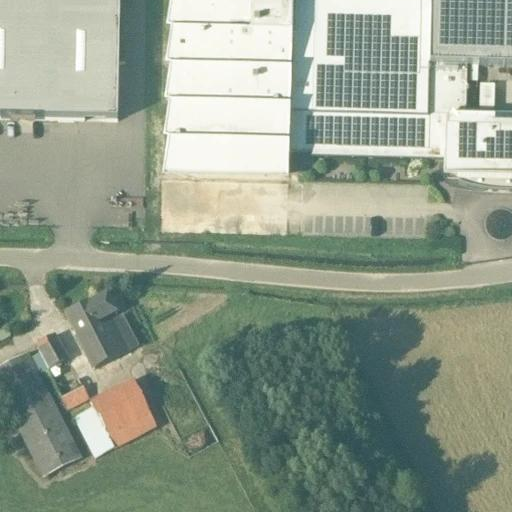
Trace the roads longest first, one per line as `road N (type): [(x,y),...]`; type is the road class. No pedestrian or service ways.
road 1 (unclassified): [(0,262),(447,287),(511,275)]
road 2 (unknown): [(501,277),(494,221),(308,205)]
